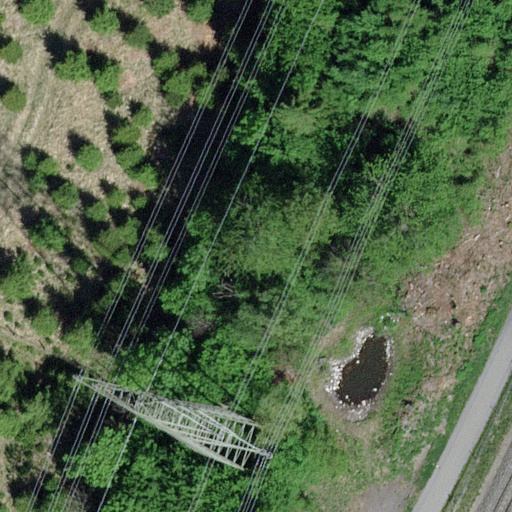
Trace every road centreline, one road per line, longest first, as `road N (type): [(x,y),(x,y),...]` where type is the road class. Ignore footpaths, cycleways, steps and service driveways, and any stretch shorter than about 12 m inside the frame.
road 1 (track): [(87,511),(111,419),(294,20),(290,0)]
road 2 (track): [(435,511),(511,350)]
